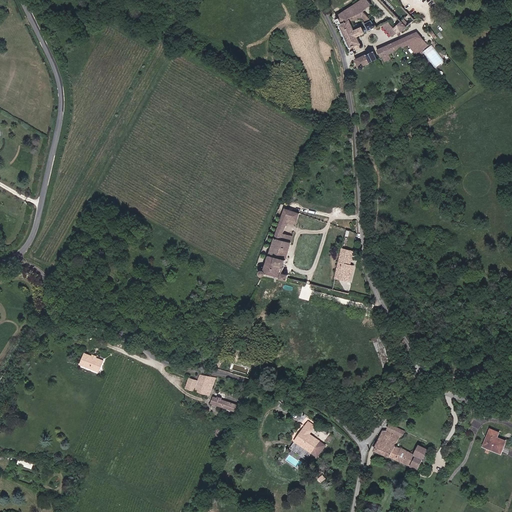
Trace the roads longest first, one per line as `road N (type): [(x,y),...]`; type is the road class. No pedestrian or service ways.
road 1 (unclassified): [(12,258),(45,278),(52,318),(65,327),(279,389),(342,421),(363,447)]
road 2 (unclassified): [(318,0),(345,64),(364,259),(415,362)]
road 3 (tertiary): [(12,258),(35,232),(61,110),(59,78),(23,0)]
